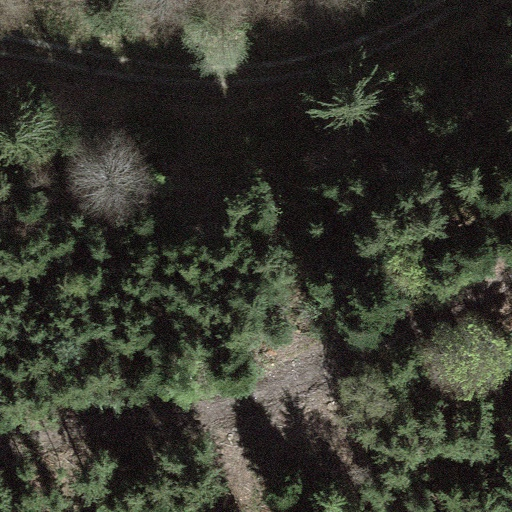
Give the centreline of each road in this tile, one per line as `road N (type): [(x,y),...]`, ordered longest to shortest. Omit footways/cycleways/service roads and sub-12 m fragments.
road 1 (track): [(511,359),(215,401),(0,471)]
road 2 (track): [(0,47),(179,79),(345,56),(481,0)]
